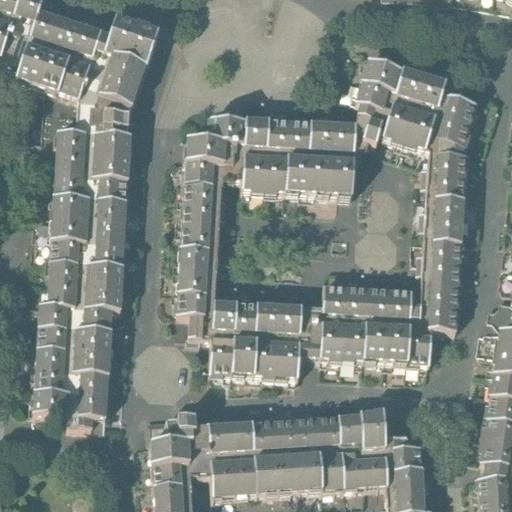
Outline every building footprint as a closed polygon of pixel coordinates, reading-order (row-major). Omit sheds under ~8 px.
[(47,281),(46,295),(46,309),(44,309),(43,315),(38,315),(38,317),(37,331),(34,330),(34,338),(36,338),(35,352),(33,352),(33,359),(35,359),(34,374),(32,374),(32,379),(31,388),(33,388),(32,399),(31,417),(29,417),(29,424),(31,424),(31,425),(65,427),(66,427),(65,438),(103,440),(104,428),(107,428),(107,421),(104,421),(105,407),(108,407),(108,403),(108,400),(106,399),(106,383),(107,371),(110,371),(110,363),(111,356),(108,356),(109,342),(110,328),(112,328),(113,322),(119,322),(119,321),(121,321),(121,314),(119,314),(120,300),(121,285),(123,285),(123,278),(121,278),(122,262),(124,262),(124,254),(125,248),(122,248),(123,233),(126,234),(126,226),(123,226),(124,212),(127,212),(127,205),(125,205),(126,190),(128,191),(129,183),(126,183),(127,170),(127,167),(128,165),(119,165),(119,156),(120,150),(120,148),(129,148),(129,146),(125,146),(126,143),(127,125),(127,124),(128,120),(128,119),(129,119),(134,103),(142,78),(144,79),(156,44),(120,33),(104,28),(84,21),(63,15),(55,12),(57,7),(43,3),(42,2),(41,4),(35,2),(34,5),(21,0),(19,0),(0,0),(0,67),(12,72),(11,74),(18,76),(13,90),(57,104),(76,110),(76,116),(76,122),(73,155),(74,157),(55,156),(55,163),(55,165),(52,165),(51,172),(53,172),(53,185),(53,186),(51,186),(50,193),(52,194),(51,207),(51,208),(49,208),(49,215),(51,215),(50,228),(49,244),(47,244),(47,250),(47,251),(49,251),(48,266),(46,265),(46,273),(45,281),(47,281)] [(449,9),(449,0),(482,0),(493,2),(511,5),(511,0),(384,0),(387,3),(404,4),(407,4),(409,4),(413,0),(437,0),(436,9),(449,9)] [(354,371),(354,373),(361,374),(361,371),(362,371),(376,372),(376,374),(383,375),(389,375),(390,373),(406,374),(419,374),(419,377),(425,377),(426,375),(427,375),(429,340),(453,342),(455,318),(435,317),(437,295),(456,296),(459,296),(459,289),(456,289),(457,275),(457,274),(460,274),(460,268),(458,268),(458,253),(461,253),(461,246),(459,246),(460,232),(460,231),(462,231),(463,225),(460,224),(461,209),(462,195),(464,196),(465,189),(465,181),(463,181),(464,165),(461,165),(461,157),(465,143),(468,143),(470,137),(467,136),(472,122),(474,123),(476,116),(473,116),(474,114),(441,104),(444,91),(443,91),(444,89),(437,87),(436,89),(423,85),(409,81),(410,78),(403,76),(402,79),(401,78),(400,81),(367,70),(366,72),(364,71),(362,78),(364,79),(360,92),(356,106),(353,106),(351,112),(354,113),(353,114),(359,116),(353,135),(347,134),(332,133),(317,133),(317,130),(310,130),(303,129),(303,132),(288,131),(274,130),(274,127),(267,127),(260,127),(260,129),(244,128),(244,131),(209,128),(208,144),(205,144),(205,150),(186,149),(185,149),(185,161),(184,171),(181,171),(181,179),(184,179),(183,194),(182,208),(179,207),(179,214),(182,214),(182,215),(181,229),(178,229),(178,236),(177,243),(180,243),(179,259),(178,272),(176,272),(175,280),(175,287),(177,287),(177,302),(174,302),(174,309),(176,309),(175,325),(189,325),(187,348),(193,348),(210,349),(207,383),(223,384),(223,387),(230,387),(230,385),(245,386),(244,388),(245,388),(252,389),(259,389),(259,386),(273,387),(288,388),(288,391),(294,391),(295,389),(296,389),(297,367),(318,368),(318,369),(318,371),(325,372),(325,369),(340,370),(354,371)] [(497,315),(493,319),(492,320),(492,324),(491,330),(497,337),(497,342),(494,341),(494,345),(493,348),(496,349),(494,365),(492,377),(489,377),(488,384),(487,391),(490,391),(488,406),(486,420),(483,420),(483,424),(482,427),(485,428),(483,442),(480,441),(479,448),(478,455),(481,456),(478,471),(483,472),(483,476),(482,481),(482,488),(476,488),(477,504),(474,504),(475,511),(474,511),(511,511),(511,311),(511,312),(498,310),(497,315)] [(151,511),(190,511),(190,503),(195,503),(195,493),(189,494),(189,486),(195,485),(196,487),(200,486),(208,486),(209,486),(210,509),(364,499),(376,498),(384,498),(384,502),(384,511),(423,511),(423,499),(420,456),(405,457),(404,447),(383,448),(382,438),(381,422),(379,422),(359,424),(208,434),(205,434),(205,436),(204,436),(192,436),(192,428),(191,428),(188,428),(184,428),(180,429),(176,429),(164,430),(164,432),(153,432),(148,440),(149,453),(147,453),(151,511)]
